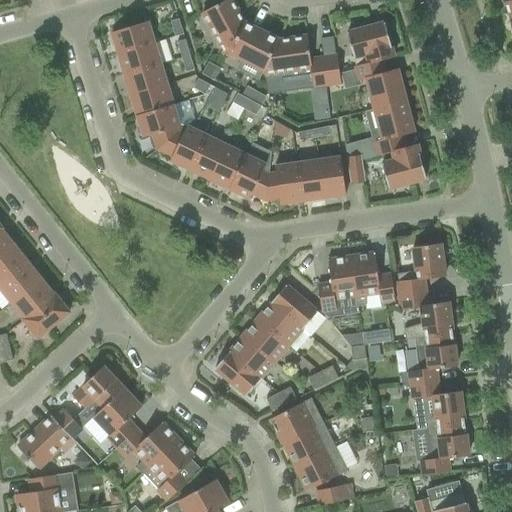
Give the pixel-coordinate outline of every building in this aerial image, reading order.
[(228,54),(229,54),(244,23),(243,23),(230,0),(226,0),(202,13),(224,56),(228,54)] [(511,0),(503,0),(507,14),(511,12),(511,0)] [(183,35),(178,20),(170,22),(175,37),(183,35)] [(111,33),(118,54),(153,43),(147,22),(111,33)] [(278,40),(244,23),(229,54),(263,71),(278,40)] [(384,24),(347,34),(355,67),(368,64),(381,61),(393,58),(384,24)] [(278,40),(263,71),(264,76),(265,75),(268,94),(326,85),(323,59),(310,61),(307,37),(279,41),(278,40)] [(176,43),(181,58),(189,55),(185,40),(176,43)] [(160,64),(153,43),(118,54),(124,75),(160,64)] [(194,70),(189,55),(181,58),(185,73),(194,70)] [(336,57),(323,59),(326,85),(340,83),(336,57)] [(384,73),(381,61),(368,64),(355,67),(359,81),(366,79),(374,110),(405,102),(396,70),(384,73)] [(208,63),(201,74),(213,81),(220,69),(208,63)] [(166,85),(160,64),(124,75),(131,96),(166,85)] [(346,88),(359,83),(354,69),(341,74),(346,88)] [(198,79),(193,89),(205,95),(210,86),(198,79)] [(173,106),(166,85),(131,96),(137,117),(173,106)] [(244,110),(249,101),(237,94),(232,103),(244,110)] [(261,107),(249,101),(244,110),(256,116),(261,107)] [(374,110),(365,112),(373,144),(376,143),(379,156),(392,153),(392,152),(404,149),(404,148),(401,136),(413,133),(405,102),(374,110)] [(179,127),(173,106),(137,117),(143,138),(153,135),(158,150),(176,130),(175,128),(179,127)] [(190,170),(206,137),(186,127),(182,136),(177,133),(176,130),(158,150),(172,157),(170,161),(190,170)] [(328,127),(313,130),(315,139),(330,136),(328,127)] [(315,139),(313,130),(298,133),(299,142),(315,139)] [(210,180),(226,146),(206,137),(190,170),(210,180)] [(246,156),(229,190),(249,199),(252,194),(265,200),(268,176),(271,155),(251,145),(246,156)] [(416,145),(404,148),(404,149),(392,152),(392,153),(394,161),(381,165),(388,189),(425,179),(416,145)] [(229,190),(246,156),(226,146),(210,180),(229,190)] [(346,158),(350,184),(365,182),(361,156),(346,158)] [(340,158),(318,161),(323,198),(345,195),(340,158)] [(323,198),(318,161),(296,164),(301,201),(323,198)] [(301,201),(296,164),(274,168),(275,175),(268,176),(265,200),(279,198),(279,204),(301,201)] [(1,229),(0,228),(0,227),(0,256),(13,246),(0,230),(1,229)] [(396,273),(399,296),(425,293),(423,280),(444,277),(440,244),(412,248),(415,270),(396,273)] [(0,284),(27,263),(13,246),(0,256),(0,284)] [(374,254),(350,257),(358,307),(366,306),(366,298),(379,296),(380,304),(394,301),(390,275),(377,277),(374,254)] [(358,307),(350,257),(327,261),(330,284),(317,286),(321,312),(336,310),(334,300),(346,298),(350,308),(358,307)] [(40,280),(27,263),(0,284),(0,289),(11,303),(40,280)] [(53,296),(40,280),(11,303),(24,319),(23,320),(24,321),(55,296),(54,295),(53,296)] [(285,286),(271,303),(303,329),(317,313),(285,286)] [(452,335),(448,302),(427,305),(425,293),(399,296),(400,310),(420,307),(422,323),(404,330),(405,341),(414,340),(452,335)] [(69,313),(55,296),(24,321),(37,338),(69,313)] [(303,329),(271,303),(257,319),(288,346),(303,329)] [(288,346),(257,319),(243,336),(274,363),(288,346)] [(6,335),(0,336),(0,349),(9,348),(6,335)] [(456,367),(452,335),(414,340),(418,370),(408,372),(410,386),(437,382),(435,369),(456,367)] [(274,363),(243,336),(228,353),(260,380),(274,363)] [(365,359),(363,346),(350,348),(352,361),(365,359)] [(0,363),(12,361),(9,348),(0,349),(0,363)] [(260,380),(228,353),(214,369),(246,396),(260,380)] [(95,400),(103,408),(103,409),(124,390),(103,367),(82,387),(83,387),(72,397),(84,409),(95,400)] [(331,367),(319,373),(325,385),(337,379),(331,367)] [(325,385),(319,373),(307,379),(314,391),(325,385)] [(438,395),(437,382),(410,386),(412,400),(432,397),(435,418),(425,421),(426,429),(464,424),(460,392),(438,395)] [(290,388),(278,394),(284,406),(296,400),(290,388)] [(141,408),(124,390),(103,409),(103,408),(93,417),(110,435),(107,438),(117,448),(136,430),(127,420),(141,408)] [(366,406),(364,393),(351,395),(353,408),(366,406)] [(284,406),(278,394),(266,400),(272,412),(284,406)] [(281,444),(322,423),(310,399),(269,420),(281,444)] [(63,410),(54,419),(53,420),(71,439),(72,439),(82,430),(63,410)] [(75,442),(72,439),(71,439),(53,420),(54,419),(51,416),(17,448),(38,470),(59,449),(63,453),(75,442)] [(362,433),(376,431),(374,417),(360,419),(362,433)] [(145,439),(136,430),(117,448),(127,458),(133,452),(142,461),(136,468),(142,475),(143,474),(178,440),(162,423),(145,439)] [(295,467),(335,447),(322,423),(281,444),(282,445),(283,444),(295,467)] [(468,456),(464,424),(426,429),(427,437),(437,437),(440,458),(420,461),(422,476),(449,472),(447,459),(468,456)] [(194,457),(178,440),(143,474),(158,490),(157,491),(167,501),(186,483),(177,473),(194,457)] [(335,447),(295,467),(307,491),(347,471),(346,470),(358,463),(347,442),(335,448),(335,447)] [(18,511),(60,511),(57,490),(73,488),(71,473),(29,480),(31,493),(16,495),(18,511)] [(216,511),(215,510),(227,503),(214,481),(164,509),(165,510),(167,510),(168,511),(216,511)] [(319,506),(345,500),(342,486),(316,491),(319,506)] [(467,511),(462,493),(429,502),(428,498),(414,502),(416,511),(467,511)]
